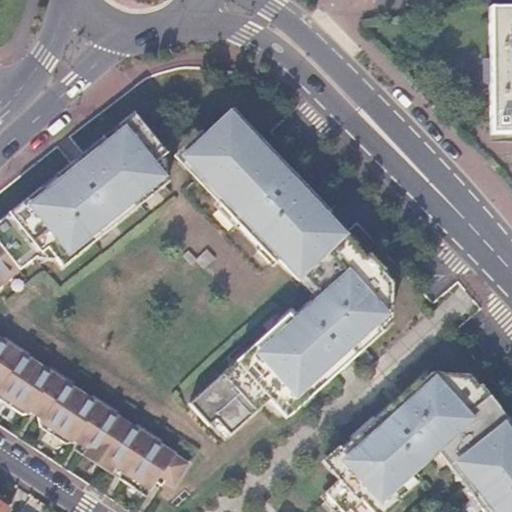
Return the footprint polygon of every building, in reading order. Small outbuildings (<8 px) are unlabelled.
[(511,133),(511,9),(490,9),(490,133),(511,133)] [(242,105),(237,109),(256,130),(261,126),(242,105)] [(212,155),(197,168),(225,198),(220,202),(275,263),(279,260),(298,280),(302,276),(323,299),(295,325),(287,317),(188,406),(207,426),(213,421),(227,436),(267,400),(285,419),(334,375),(341,383),(357,369),(349,361),(379,334),(376,331),(383,324),(387,321),(393,280),(390,276),(383,270),(386,267),(372,251),(369,254),(348,231),(352,228),(261,126),(256,130),(237,109),(200,142),(212,155)] [(173,482),(188,461),(0,336),(0,274),(42,243),(57,262),(164,182),(150,163),(164,153),(133,111),(118,122),(122,127),(102,142),(98,137),(55,169),(58,173),(28,197),(26,193),(0,215),(0,400),(20,414),(31,412),(36,415),(38,426),(64,443),(75,441),(80,444),(76,451),(144,496),(156,479),(161,483),(165,478),(173,482)] [(118,122),(98,137),(102,142),(122,127),(118,122)] [(212,155),(200,142),(186,155),(197,168),(212,155)] [(55,169),(26,193),(28,197),(58,173),(55,169)] [(372,251),(352,228),(348,231),(369,254),(372,251)] [(392,273),(386,267),(383,270),(390,276),(392,273)] [(302,276),(298,280),(310,295),(287,317),(295,325),(323,299),(302,276)] [(383,324),(376,331),(379,334),(386,328),(383,324)] [(511,511),(511,433),(495,413),(499,409),(480,385),(476,387),(471,380),(468,377),(430,378),(426,381),(419,387),(417,384),(325,465),(340,485),(325,501),(336,511),(348,511),(350,510),(351,511),(383,511),(416,479),(407,469),(438,445),(468,484),(463,488),(482,511),(511,511)] [(474,378),(471,380),(476,387),(480,385),(474,378)] [(424,379),(417,384),(419,387),(426,381),(424,379)] [(511,424),(499,409),(495,413),(511,433),(511,424)] [(407,469),(416,479),(441,460),(462,487),(468,484),(438,445),(407,469)]
